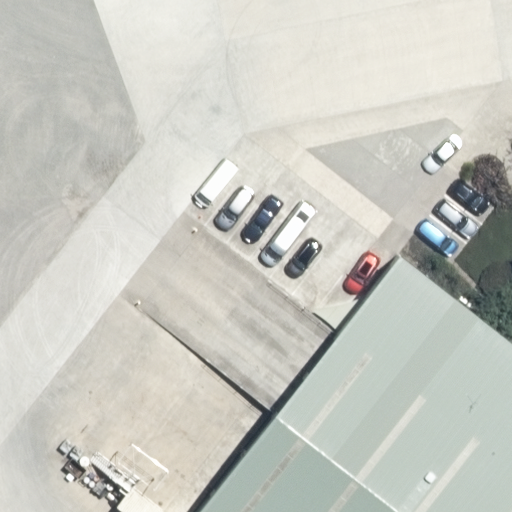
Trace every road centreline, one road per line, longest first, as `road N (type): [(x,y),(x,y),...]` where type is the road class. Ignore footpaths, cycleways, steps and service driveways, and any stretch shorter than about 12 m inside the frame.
road 1 (unknown): [(511,20),(372,50),(156,116),(0,200)]
road 2 (unknown): [(0,398),(56,511)]
